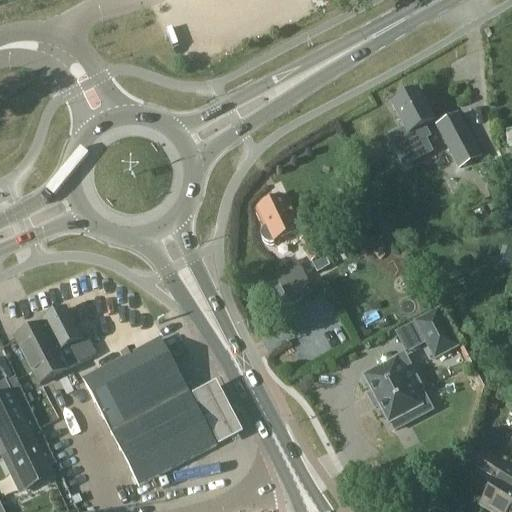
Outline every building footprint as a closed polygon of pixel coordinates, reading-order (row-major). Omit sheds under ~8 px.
[(403,131),(389,139),(405,169),(433,154),(426,141),(431,139),(424,127),(433,122),(417,92),(389,106),(403,131)] [(457,113),(435,125),(445,144),(459,169),(481,157),(468,132),(457,113)] [(260,211),(257,212),(265,230),(264,231),(262,233),(260,236),(260,239),(261,241),(262,244),(264,245),(267,247),(269,247),(273,246),(293,237),(297,245),(299,244),(310,265),(311,264),(317,275),(330,267),(325,257),(313,236),(309,228),(306,230),(300,219),(294,222),(288,209),(285,210),(281,200),(279,201),(280,202),(272,205),(268,204),(264,204),(261,207),(260,211)] [(325,207),(332,221),(345,214),(337,200),(325,207)] [(511,250),(502,248),(496,268),(511,272),(511,250)] [(290,308),(314,295),(299,265),(274,278),(290,308)] [(422,340),(446,326),(438,310),(413,324),(414,324),(422,340)] [(61,353),(81,343),(64,311),(41,324),(42,327),(14,342),(29,370),(28,371),(38,388),(71,370),(61,353)] [(459,349),(446,326),(422,340),(425,346),(434,363),(459,349)] [(216,448),(160,342),(82,383),(138,489),(216,448)] [(404,416),(420,408),(414,396),(421,392),(403,358),(364,379),(388,425),(390,424),(394,433),(409,425),(404,416)] [(15,379),(6,383),(11,393),(32,435),(40,432),(15,379)] [(218,380),(192,393),(219,443),(244,430),(218,380)] [(0,440),(4,448),(32,435),(9,394),(0,399),(0,440)] [(0,459),(5,456),(25,493),(54,477),(50,468),(39,448),(32,435),(4,448),(0,440),(0,459)] [(39,448),(50,468),(57,465),(47,444),(39,448)] [(511,511),(511,470),(480,451),(468,472),(493,487),(480,507),(488,511),(511,511)] [(383,459),(371,463),(375,471),(386,467),(383,459)]
